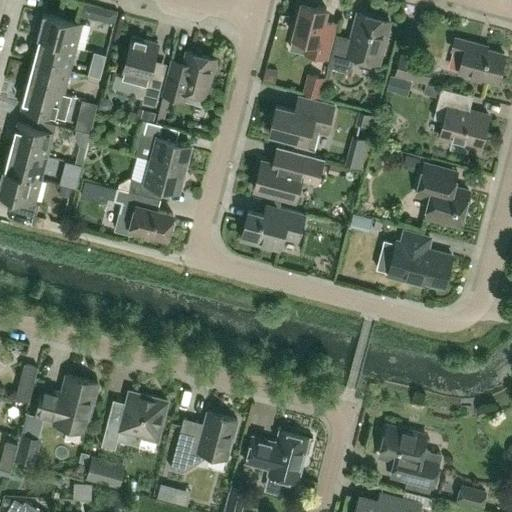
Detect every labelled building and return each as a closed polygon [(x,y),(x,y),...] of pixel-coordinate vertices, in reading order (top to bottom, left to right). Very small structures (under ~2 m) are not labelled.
[(298,17),(290,48),(326,57),(335,20),(324,17),(326,8),(315,5),(316,1),(312,0),(298,0),(295,16),(298,17)] [(90,24),(82,22),(43,12),(37,36),(76,46),(84,48),(90,24)] [(378,63),(389,20),(358,12),(352,38),(336,33),(328,66),(349,71),(353,56),(378,63)] [(158,42),(132,35),(122,75),(139,79),(134,95),(143,98),(142,101),(156,105),(165,72),(151,68),(158,42)] [(70,69),(76,46),(37,36),(37,37),(39,37),(33,60),(70,69)] [(464,52),(459,71),(498,81),(505,54),(477,46),(478,43),(455,37),(452,49),(464,52)] [(171,62),(163,93),(164,93),(160,109),(167,111),(171,95),(184,99),(186,91),(206,96),(216,57),(187,50),(183,65),(171,62)] [(426,81),(431,62),(401,54),(396,73),(426,81)] [(64,93),(70,69),(33,60),(27,83),(64,93)] [(324,78),(309,73),(304,92),(319,96),(324,78)] [(58,117),(64,93),(27,83),(21,107),(58,117)] [(465,93),(441,87),(433,117),(444,120),(439,137),(451,140),(449,147),(468,152),(470,145),(480,147),(488,115),(461,107),(465,93)] [(276,104),(269,131),(308,141),(311,128),(327,132),(334,105),(308,98),(304,112),(276,104)] [(47,155),(54,131),(56,124),(34,118),(32,126),(17,122),(11,146),(47,155)] [(172,127),(147,120),(144,132),(142,132),(136,155),(185,167),(191,144),(169,138),(172,127)] [(41,179),(47,155),(11,146),(5,168),(3,168),(2,168),(41,179)] [(262,159),(254,189),(295,200),(303,171),(319,175),(324,158),(296,150),(292,167),(262,159)] [(179,191),(185,167),(136,155),(131,177),(129,177),(119,183),(118,187),(141,193),(154,196),(157,185),(179,191)] [(460,225),(469,190),(446,184),(449,169),(424,163),(416,194),(430,197),(425,216),(460,225)] [(0,193),(35,202),(41,179),(2,168),(0,177),(0,193)] [(138,205),(141,193),(118,187),(115,199),(123,201),(120,211),(115,229),(131,233),(132,228),(167,237),(173,214),(138,205)] [(275,217),(248,210),(241,237),(280,247),(283,236),(298,240),(306,213),(278,206),(275,217)] [(423,280),(444,285),(452,255),(427,248),(430,236),(405,230),(402,242),(397,240),(388,274),(423,283),(423,280)] [(38,366),(24,363),(15,397),(29,401),(38,366)] [(55,418),(54,422),(85,430),(98,382),(67,374),(62,392),(43,387),(36,413),(55,418)] [(122,420),(109,416),(101,445),(115,448),(117,439),(139,445),(142,435),(157,439),(168,400),(130,390),(122,420)] [(183,470),(210,454),(210,453),(227,458),(237,419),(208,411),(205,422),(184,417),(170,467),(183,470)] [(387,425),(380,455),(396,459),(391,474),(433,485),(441,454),(423,449),(426,435),(387,425)] [(277,442),(253,435),(246,461),(270,467),(268,473),(297,481),(309,437),(280,430),(277,442)] [(21,432),(15,458),(35,463),(41,436),(21,432)] [(91,455),(85,478),(116,486),(122,463),(91,455)] [(486,492),(462,486),(458,500),(482,506),(486,492)] [(238,511),(243,493),(230,490),(224,511),(238,511)] [(418,511),(420,503),(402,499),(400,506),(360,496),(355,511),(418,511)]
